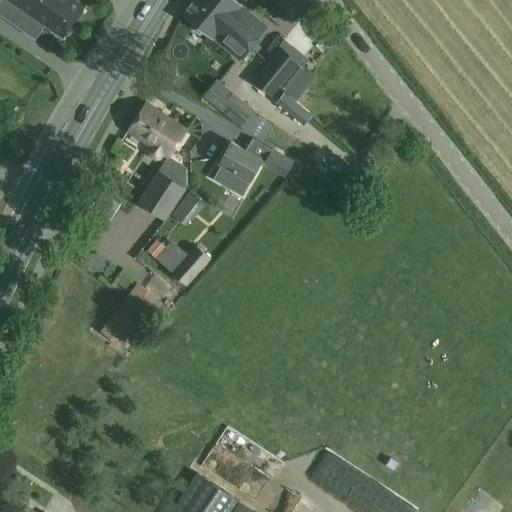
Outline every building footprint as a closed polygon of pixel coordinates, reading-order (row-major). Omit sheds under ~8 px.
[(2,0),(0,3),(0,12),(30,34),(39,21),(63,37),(85,5),(78,0),(2,0)] [(193,0),(183,13),(239,58),(252,42),(265,25),(234,0),(193,0)] [(300,63),(279,46),(252,79),(272,95),(300,63)] [(315,75),(305,67),(298,75),(299,76),(286,92),(295,100),(315,75)] [(240,125),(253,109),(216,79),(203,95),(240,125)] [(285,93),(277,103),(302,124),(310,114),(285,93)] [(147,102),(128,131),(151,145),(148,149),(149,154),(152,157),(156,158),(161,157),(163,154),(168,157),(187,129),(147,102)] [(257,114),(248,129),(258,136),(268,120),(257,114)] [(273,149),(253,138),(246,150),(231,141),(219,163),(222,165),(214,178),(242,193),(261,161),(265,163),(273,149)] [(265,163),(284,175),(293,161),(273,149),(265,163)] [(188,168),(182,164),(182,165),(183,166),(173,180),(163,174),(143,205),(165,220),(186,188),(188,184),(187,169),(188,168)] [(358,187),(366,192),(372,185),(364,179),(358,187)] [(203,198),(191,189),(173,213),(184,222),(203,198)] [(92,208),(106,217),(115,204),(101,194),(92,208)] [(170,270),(187,285),(205,264),(189,249),(170,270)] [(143,286),(106,334),(121,345),(157,297),(143,286)] [(233,511),(241,502),(197,472),(170,511),(233,511)] [(346,487),(357,497),(366,486),(355,477),(346,487)] [(256,511),(241,502),(233,511),(256,511)]
